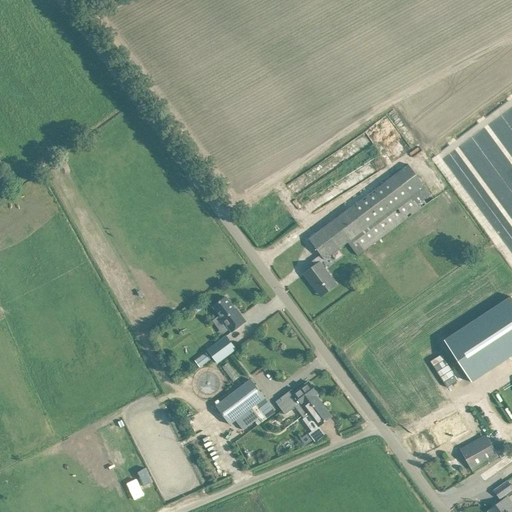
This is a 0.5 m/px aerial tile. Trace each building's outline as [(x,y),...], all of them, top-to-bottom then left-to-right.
[(316,266),(304,274),(314,287),(316,285),(323,295),(331,289),(337,285),(320,263),(348,242),(366,229),(350,208),(317,233),(309,239),(321,255),(312,261),(316,266)] [(213,307),(232,332),(246,322),(236,309),(235,309),(226,297),(213,307)] [(511,302),(508,297),(442,342),(470,383),(511,354),(511,302)] [(208,350),(217,363),(236,349),(227,336),(208,350)] [(206,352),(195,360),(200,368),(211,359),(206,352)] [(234,359),(229,363),(240,378),(245,374),(234,359)] [(251,380),(216,406),(230,425),(242,416),(252,408),(265,398),(251,380)] [(292,389),(275,402),(285,415),(295,407),(304,418),(313,431),(319,427),(319,426),(331,418),(324,409),(325,407),(317,396),(318,395),(309,382),(294,393),(294,392),(292,389)] [(448,427),(453,438),(472,429),(468,420),(457,425),(456,423),(448,427)] [(312,441),(307,434),(301,439),(305,445),(312,441)] [(460,450),(468,464),(472,472),(499,456),(499,455),(508,449),(505,443),(493,450),(486,436),(460,450)] [(227,475),(234,472),(230,465),(233,463),(228,451),(219,455),(227,475)] [(511,487),(507,481),(494,490),(500,498),(502,501),(507,497),(511,493),(511,487)] [(27,506),(32,504),(26,489),(21,492),(27,506)] [(497,505),(489,511),(511,511),(511,503),(507,497),(502,501),(497,505)]
